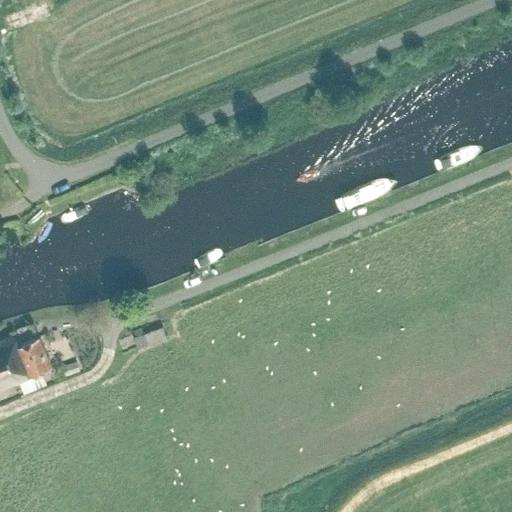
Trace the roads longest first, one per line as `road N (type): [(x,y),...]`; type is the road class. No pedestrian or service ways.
road 1 (unclassified): [(27,166),(42,175),(70,174),(494,0)]
road 2 (unclassified): [(104,322),(511,159)]
